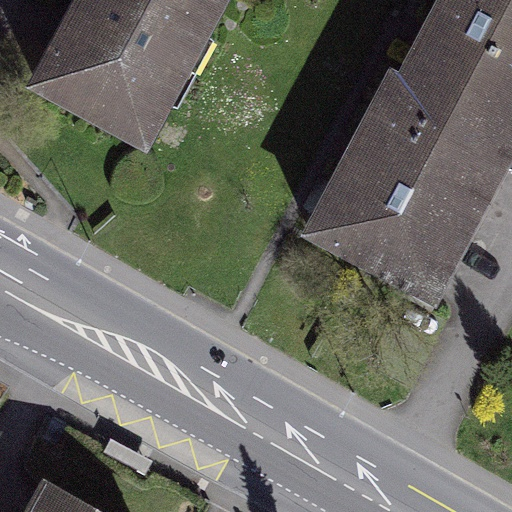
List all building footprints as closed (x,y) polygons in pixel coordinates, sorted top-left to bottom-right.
[(209,0),(44,0),(2,80),(148,158),(227,9),(209,0)] [(209,0),(227,9),(231,0),(209,0)] [(511,0),(427,0),(395,59),(511,121),(511,0)] [(511,185),(511,121),(395,59),(303,231),(446,307),(511,185)] [(91,511),(52,489),(38,511),(91,511)]
